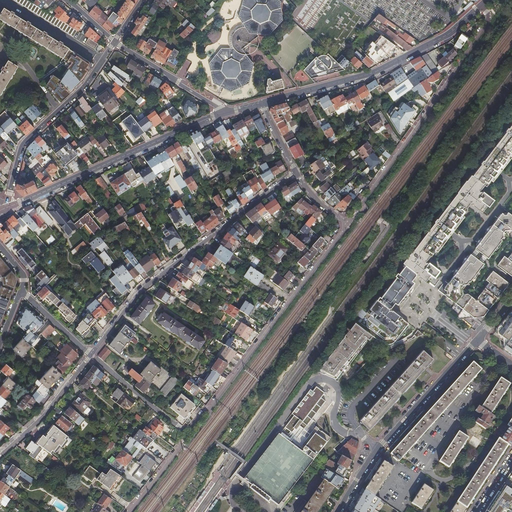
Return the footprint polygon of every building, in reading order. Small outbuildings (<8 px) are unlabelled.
[(73,36),(77,30),(68,25),(65,23),(54,16),(47,12),(45,10),(44,10),(38,6),(33,3),(28,0),(14,0),(41,17),(55,25),(73,36)] [(132,7),(135,4),(129,0),(125,0),(116,14),(124,20),(132,7)] [(162,8),(162,9),(165,6),(166,7),(169,4),(164,0),(155,0),(154,2),(159,6),(162,8)] [(249,33),(258,34),(268,34),(282,20),(279,0),(278,0),(242,0),(238,17),(244,26),(243,28),(242,28),(241,27),(240,27),(239,27),(238,27),(237,28),(236,28),(235,29),(234,29),(233,30),(232,31),(231,32),(231,33),(230,33),(230,34),(230,35),(229,36),(229,37),(229,38),(229,39),(229,40),(229,41),(229,42),(230,43),(230,44),(231,45),(232,46),(233,46),(232,48),(221,48),(209,64),(213,83),(231,91),(249,83),(253,64),(241,48),(250,42),(249,33)] [(47,7),(41,2),(38,6),(44,10),(45,10),(47,7)] [(154,15),(157,8),(159,6),(154,2),(151,5),(151,4),(147,10),(154,15)] [(463,9),(465,11),(473,4),(472,3),(471,2),(463,9)] [(0,18),(41,44),(62,57),(63,57),(68,48),(69,48),(62,44),(63,43),(59,41),(58,42),(46,34),(47,33),(43,31),(43,32),(30,24),(30,22),(27,20),(26,22),(14,14),(15,13),(11,10),(10,12),(0,5),(0,11),(1,12),(0,14),(0,13),(0,18)] [(58,6),(54,11),(57,13),(54,16),(65,23),(69,17),(65,14),(66,13),(58,6)] [(96,20),(102,12),(95,6),(89,13),(96,20)] [(214,10),(211,7),(206,13),(209,15),(214,10)] [(107,20),(113,12),(110,10),(107,14),(108,15),(106,16),(102,12),(96,20),(102,25),(106,20),(107,20)] [(102,25),(108,31),(113,26),(112,25),(116,20),(121,24),(124,20),(116,14),(113,12),(107,20),(106,20),(102,25)] [(386,19),(379,14),(376,18),(383,23),(386,19)] [(146,27),(151,18),(149,17),(148,19),(143,15),(141,18),(139,18),(138,17),(136,20),(146,27)] [(73,17),(68,25),(77,30),(78,31),(82,23),(73,17)] [(179,35),(184,38),(196,27),(187,19),(182,25),(186,29),(179,35)] [(382,24),(385,26),(387,22),(389,23),(388,24),(393,28),(395,26),(386,19),(383,23),(382,24)] [(141,36),(146,27),(136,20),(134,23),(136,24),(136,25),(131,32),(136,36),(137,34),(141,36)] [(380,28),(407,49),(412,47),(409,44),(397,35),(395,34),(385,26),(382,24),(380,28)] [(88,37),(96,42),(100,37),(90,27),(86,32),(82,30),(81,33),(88,37)] [(397,31),(395,34),(397,35),(409,44),(414,38),(405,32),(403,35),(397,31)] [(259,36),(258,34),(249,33),(250,42),(259,36)] [(152,47),(154,48),(157,43),(151,40),(154,35),(152,34),(150,38),(142,50),(148,54),(152,47)] [(457,42),(462,46),(468,38),(462,34),(458,39),(456,42),(457,42)] [(96,42),(88,37),(85,43),(94,49),(98,43),(96,42)] [(136,47),(142,50),(150,38),(148,37),(147,39),(145,42),(141,39),(139,38),(136,43),(138,45),(136,47)] [(151,56),(157,59),(162,52),(165,47),(165,45),(166,44),(159,40),(157,43),(154,48),(156,49),(151,56)] [(366,51),(375,60),(379,56),(381,58),(385,54),(372,41),(368,46),(369,47),(365,50),(366,51)] [(458,53),(461,49),(455,45),(452,48),(453,49),(452,49),(449,53),(448,52),(447,53),(448,54),(444,57),(449,62),(458,53)] [(172,51),(165,47),(162,52),(157,59),(163,63),(164,64),(169,57),(172,51)] [(51,92),(60,102),(75,88),(74,87),(81,81),(82,81),(86,76),(84,75),(87,70),(89,71),(92,67),(89,65),(91,63),(80,55),(79,56),(73,51),(73,50),(73,51),(68,48),(63,57),(62,57),(62,58),(64,59),(63,61),(69,64),(67,67),(68,68),(61,80),(52,74),(46,84),(50,87),(52,89),(51,90),(52,91),(51,92)] [(178,51),(174,49),(172,51),(169,57),(164,64),(166,65),(167,63),(174,68),(177,62),(175,60),(176,59),(174,58),(178,51)] [(369,67),(375,60),(366,51),(364,53),(366,55),(363,59),(361,56),(359,58),(369,67)] [(186,58),(183,54),(177,66),(180,68),(186,58)] [(338,63),(335,61),(328,54),(326,55),(325,55),(324,55),(323,55),(321,55),(317,58),(316,56),(303,70),(309,77),(311,78),(345,70),(343,68),(338,63)] [(436,68),(426,54),(420,57),(432,75),(437,72),(438,71),(436,68)] [(349,62),(357,69),(362,63),(354,56),(349,62)] [(127,57),(123,63),(134,70),(138,63),(131,59),(128,57),(127,57)] [(349,62),(344,57),(338,63),(343,68),(349,62)] [(432,75),(420,57),(413,61),(410,62),(416,71),(407,77),(400,68),(390,75),(391,77),(398,86),(387,93),(393,102),(406,93),(416,87),(420,84),(432,75)] [(448,62),(449,62),(444,57),(438,62),(439,63),(438,64),(439,65),(441,68),(448,62)] [(4,67),(3,66),(1,69),(2,70),(0,73),(0,94),(17,66),(8,60),(4,67)] [(134,70),(132,73),(139,77),(145,67),(138,63),(134,70)] [(194,73),(198,68),(191,64),(188,70),(194,73)] [(129,75),(114,65),(111,69),(115,71),(114,72),(124,80),(126,78),(129,75)] [(110,71),(107,74),(115,82),(119,86),(122,82),(124,80),(114,72),(113,73),(110,71)] [(427,93),(432,90),(427,83),(429,82),(433,83),(439,80),(440,75),(437,72),(432,75),(420,84),(422,86),(427,93)] [(144,84),(148,86),(150,82),(154,76),(149,73),(146,78),(147,79),(146,80),(146,81),(144,84)] [(154,76),(150,82),(157,87),(161,80),(154,76)] [(386,94),(387,93),(398,86),(391,77),(380,85),(386,94)] [(282,87),(280,79),(271,82),(270,79),(268,79),(265,87),(266,92),(282,87)] [(375,80),(366,86),(367,87),(369,92),(379,86),(375,80)] [(114,87),(112,89),(118,97),(124,91),(119,86),(115,82),(112,84),(114,87)] [(164,82),(159,87),(168,99),(173,96),(172,94),(173,92),(168,84),(164,82)] [(364,86),(356,91),(361,99),(370,94),(364,86)] [(422,96),(423,98),(424,96),(423,95),(427,93),(422,86),(417,89),(416,87),(406,93),(408,95),(413,91),(413,92),(414,93),(418,90),(422,97),(422,96)] [(112,89),(111,88),(108,90),(107,88),(97,96),(110,113),(120,105),(118,102),(120,101),(120,100),(118,97),(112,89)] [(153,92),(147,97),(146,99),(147,100),(155,94),(154,92),(153,92)] [(345,99),(348,105),(354,101),(359,110),(364,107),(355,92),(345,99)] [(330,102),(335,112),(337,115),(350,108),(348,105),(345,99),(342,95),(330,102)] [(91,108),(82,96),(78,99),(81,103),(75,108),(78,111),(77,112),(78,114),(80,113),(81,116),(92,108),(91,108)] [(140,96),(135,101),(138,104),(143,99),(140,96)] [(330,114),(335,112),(330,102),(327,96),(324,97),(321,99),(318,100),(319,103),(323,110),(327,108),(330,114)] [(196,105),(186,98),(182,106),(182,109),(185,117),(196,112),(195,110),(196,108),(195,106),(196,105)] [(146,99),(138,105),(140,107),(147,100),(146,99)] [(300,111),(301,113),(305,111),(306,112),(313,124),(317,121),(305,100),(297,105),(300,111)] [(396,132),(400,135),(421,108),(413,104),(411,107),(408,105),(402,102),(397,108),(394,106),(386,116),(396,132)] [(98,103),(91,108),(92,108),(100,119),(106,114),(98,103)] [(32,104),(24,112),(32,121),(40,113),(32,104)] [(276,125),(283,121),(285,119),(287,123),(288,122),(291,121),(287,114),(284,116),(282,114),(287,111),(290,115),(292,114),(286,104),(280,105),(271,108),(269,111),(276,125)] [(293,115),(300,111),(297,105),(292,107),(293,109),(291,110),(293,115)] [(174,108),(173,106),(167,110),(168,112),(170,114),(175,121),(181,117),(174,108)] [(366,120),(371,117),(365,109),(362,111),(366,117),(358,122),(359,124),(366,120)] [(82,121),(74,110),(70,114),(81,129),(85,125),(84,124),(82,121)] [(159,116),(154,110),(146,116),(152,124),(154,126),(162,120),(159,116)] [(164,112),(159,116),(162,120),(167,126),(170,124),(171,124),(175,121),(170,114),(168,112),(165,114),(164,112)] [(135,138),(144,131),(137,122),(130,114),(121,121),(135,138)] [(258,114),(252,118),(256,125),(255,126),(258,130),(260,135),(264,132),(260,125),(259,124),(262,122),(258,114)] [(22,115),(18,118),(30,131),(33,127),(22,115)] [(144,131),(146,133),(154,126),(152,124),(146,116),(146,115),(137,122),(144,131)] [(10,118),(9,116),(0,125),(0,126),(1,127),(7,135),(17,125),(13,121),(10,118)] [(255,126),(250,116),(245,118),(246,120),(243,122),(246,128),(248,127),(251,125),(250,124),(251,123),(252,125),(256,131),(258,130),(255,126)] [(18,118),(17,117),(13,121),(17,125),(19,128),(25,135),(30,131),(18,118)] [(372,131),(374,133),(378,131),(377,130),(383,125),(378,117),(368,124),(369,126),(372,131)] [(291,127),(297,124),(294,119),(291,121),(288,122),(291,127)] [(242,120),(232,125),(233,128),(239,137),(249,132),(248,131),(246,128),(243,122),(242,120)] [(276,125),(282,135),(289,132),(283,121),(276,125)] [(327,139),(329,142),(336,138),(335,136),(327,121),(321,124),(319,121),(317,121),(321,128),(325,136),(327,139)] [(511,123),(508,128),(507,128),(498,140),(494,146),(508,157),(510,153),(511,150),(511,123)] [(61,124),(56,128),(57,129),(61,134),(62,136),(63,137),(68,133),(61,124)] [(389,134),(393,131),(391,127),(388,124),(384,126),(389,134)] [(1,127),(0,126),(0,134),(1,136),(6,141),(10,137),(7,135),(1,127)] [(215,130),(216,131),(221,140),(227,136),(228,136),(229,137),(227,138),(232,146),(233,146),(236,151),(240,148),(237,143),(236,141),(232,134),(230,131),(230,130),(229,130),(226,132),(222,126),(215,130)] [(239,137),(233,128),(231,129),(230,130),(230,131),(232,134),(236,141),(240,139),(239,137)] [(198,131),(189,135),(208,166),(216,161),(212,154),(203,139),(198,131)] [(216,131),(209,135),(214,143),(215,144),(221,140),(216,131)] [(102,148),(110,143),(103,134),(96,140),(98,143),(102,148)] [(283,139),(286,143),(295,138),(293,134),(283,139)] [(39,135),(34,140),(36,142),(37,143),(40,146),(44,150),(49,146),(39,135)] [(96,145),(98,143),(96,140),(94,137),(93,136),(93,135),(88,139),(93,145),(93,144),(94,144),(95,143),(96,144),(96,145)] [(209,135),(203,139),(212,154),(218,150),(216,146),(213,148),(211,145),(214,143),(209,135)] [(9,144),(6,141),(1,136),(0,136),(0,147),(2,150),(9,144)] [(87,150),(93,145),(88,139),(87,137),(77,144),(79,147),(84,153),(88,151),(87,150)] [(290,151),(294,159),(304,154),(295,138),(286,143),(290,151)] [(65,139),(52,150),(65,165),(77,154),(69,144),(66,141),(65,139)] [(265,144),(263,140),(262,139),(254,143),(257,148),(265,144)] [(84,163),(89,159),(84,153),(79,147),(76,150),(73,146),(76,143),(74,140),(69,144),(77,154),(84,163)] [(33,145),(31,143),(27,147),(27,148),(33,155),(38,161),(46,154),(40,146),(37,143),(36,142),(33,145)] [(173,148),(177,154),(178,153),(179,153),(183,151),(180,146),(178,143),(174,145),(175,147),(173,148)] [(180,146),(183,151),(201,180),(203,184),(209,181),(188,147),(187,148),(184,143),(180,146)] [(269,143),(261,147),(266,155),(273,151),(269,143)] [(371,154),(372,153),(369,149),(370,149),(365,143),(356,151),(359,156),(358,157),(362,162),(363,161),(371,154)] [(172,146),(165,151),(169,158),(177,154),(173,148),(172,146)] [(480,164),(471,176),(483,186),(484,186),(489,180),(508,157),(494,146),(490,152),(489,152),(480,163),(480,164)] [(169,158),(165,151),(159,154),(181,190),(187,186),(184,181),(170,159),(169,158)] [(46,154),(38,161),(42,166),(51,159),(46,154)] [(368,166),(376,160),(371,154),(363,161),(368,166)] [(28,159),(25,155),(23,161),(25,163),(30,168),(38,161),(33,155),(28,159)] [(314,176),(316,174),(322,169),(325,167),(325,166),(328,164),(324,158),(321,160),(320,159),(310,166),(313,171),(312,172),(314,176)] [(156,177),(169,197),(169,198),(174,194),(152,159),(147,162),(150,167),(156,177)] [(182,173),(187,170),(186,168),(183,165),(181,160),(176,163),(182,173)] [(379,163),(376,160),(368,166),(367,167),(370,170),(370,171),(379,163)] [(38,162),(30,169),(45,185),(52,182),(49,177),(46,179),(39,172),(43,168),(38,162)] [(273,167),(269,169),(272,175),(274,174),(275,175),(284,170),(279,162),(275,164),(276,166),(273,167)] [(316,174),(322,182),(328,177),(334,172),(331,169),(334,166),(331,162),(325,167),(322,169),(316,174)] [(49,166),(45,169),(52,177),(55,174),(54,172),(57,168),(52,163),(51,164),(50,163),(48,166),(49,166)] [(266,186),(269,184),(267,181),(273,177),(272,175),(269,169),(265,163),(259,166),(264,173),(260,175),(266,186)] [(143,170),(138,173),(145,183),(156,177),(150,167),(146,169),(146,168),(143,170)] [(361,172),(364,176),(370,170),(367,167),(361,172)] [(230,168),(223,172),(228,181),(229,183),(233,181),(235,180),(236,179),(230,168)] [(132,170),(124,175),(130,184),(138,179),(132,170)] [(228,181),(223,172),(215,177),(219,184),(220,186),(228,181)] [(265,187),(266,186),(260,175),(257,176),(254,172),(253,173),(255,177),(258,182),(262,189),(265,187)] [(130,184),(124,175),(115,181),(113,177),(111,177),(110,177),(109,178),(108,179),(108,180),(110,184),(118,196),(132,186),(130,184)] [(457,193),(448,205),(462,215),(465,211),(469,206),(468,205),(469,204),(469,203),(469,202),(471,202),(471,203),(471,204),(472,205),(472,206),(481,213),(486,207),(485,207),(486,205),(487,206),(492,200),(482,192),(481,192),(480,191),(479,192),(478,192),(477,190),(479,190),(480,189),(481,189),(483,186),(471,176),(470,175),(466,181),(465,181),(456,192),(457,193)] [(100,177),(94,180),(108,199),(112,196),(106,189),(108,187),(100,177)] [(184,181),(187,186),(192,194),(194,193),(192,189),(195,187),(196,188),(197,187),(195,183),(191,177),(184,181)] [(215,177),(209,181),(213,187),(219,184),(215,177)] [(255,177),(247,182),(248,185),(252,192),(254,191),(258,189),(255,184),(258,182),(255,177)] [(23,185),(17,183),(16,188),(24,195),(38,189),(33,179),(30,181),(25,184),(23,183),(23,185)] [(366,179),(357,186),(363,191),(364,191),(369,185),(371,183),(366,179)] [(235,180),(233,181),(240,192),(242,190),(241,189),(235,180)] [(324,194),(331,188),(329,186),(332,183),(330,180),(326,183),(319,189),(324,194)] [(295,182),(287,188),(290,193),(291,195),(292,196),(292,195),(296,199),(303,193),(298,187),(295,182)] [(248,185),(241,189),(242,190),(243,193),(248,200),(253,196),(252,194),(253,193),(252,192),(248,185)] [(331,188),(324,194),(320,197),(323,200),(327,197),(329,200),(340,190),(336,185),(331,189),(331,188)] [(78,195),(82,200),(84,198),(86,201),(86,202),(89,205),(93,203),(80,186),(76,189),(80,193),(78,195)] [(287,188),(286,186),(282,189),(283,191),(281,192),(284,197),(290,193),(287,188)] [(336,206),(349,194),(348,192),(350,190),(346,186),(341,190),(336,195),(331,200),(333,202),(336,206)] [(70,200),(73,203),(79,199),(73,192),(72,193),(72,194),(68,197),(70,200)] [(248,200),(243,193),(238,196),(242,204),(248,200)] [(230,201),(226,194),(224,196),(229,204),(225,207),(230,214),(233,212),(235,210),(231,203),(230,201)] [(353,197),(349,194),(336,206),(339,207),(344,211),(347,207),(346,206),(351,198),(353,197)] [(218,195),(212,198),(216,204),(218,208),(220,206),(219,205),(223,203),(218,195)] [(270,202),(264,207),(266,210),(270,215),(280,207),(275,199),(272,195),(267,198),(270,202)] [(298,207),(304,212),(309,205),(310,203),(309,202),(310,201),(306,196),(302,199),(300,198),(296,203),(291,207),(291,208),(295,211),(296,210),(298,207)] [(70,206),(73,203),(70,200),(68,197),(64,200),(70,206)] [(235,199),(230,201),(231,203),(235,210),(238,208),(240,206),(235,199)] [(74,224),(54,201),(53,200),(52,201),(52,202),(53,204),(49,207),(50,210),(48,211),(69,236),(71,234),(70,233),(77,228),(74,224)] [(180,200),(173,204),(174,206),(182,218),(188,228),(190,226),(189,225),(194,222),(189,214),(186,216),(180,208),(183,206),(180,200)] [(125,212),(127,215),(129,218),(133,216),(140,213),(147,210),(143,203),(125,212)] [(258,204),(254,208),(260,215),(261,216),(263,218),(265,221),(272,216),(270,215),(266,210),(264,207),(260,203),(258,204)] [(119,204),(114,208),(120,217),(121,219),(127,215),(125,212),(119,204)] [(210,208),(212,210),(218,220),(223,216),(218,208),(216,204),(210,208)] [(31,205),(23,209),(39,228),(43,224),(45,222),(34,210),(31,205)] [(93,214),(95,217),(99,222),(107,215),(100,205),(96,209),(96,210),(97,211),(96,212),(93,214)] [(309,205),(304,212),(307,214),(309,212),(313,214),(317,209),(317,208),(313,206),(312,208),(309,205)] [(434,223),(425,235),(439,245),(450,231),(462,215),(448,205),(443,211),(442,210),(433,222),(434,223)] [(39,206),(34,210),(45,222),(48,226),(53,222),(39,206)] [(182,218),(174,206),(171,207),(174,212),(169,215),(170,216),(171,216),(175,223),(174,224),(176,228),(181,225),(178,221),(182,218)] [(248,213),(245,215),(253,223),(254,222),(261,216),(260,215),(254,208),(247,213),(248,213)] [(317,209),(313,214),(311,216),(315,220),(321,212),(317,209)] [(21,210),(15,212),(20,218),(21,219),(26,215),(21,210)] [(218,220),(212,210),(209,212),(211,215),(210,217),(208,219),(207,216),(203,219),(205,221),(202,223),(206,229),(207,231),(214,226),(219,222),(218,220)] [(90,211),(84,216),(97,233),(100,230),(92,219),(95,217),(93,214),(90,211)] [(511,215),(508,212),(507,214),(505,214),(503,214),(501,213),(493,224),(504,232),(505,232),(508,231),(511,234),(511,250),(508,255),(506,258),(503,255),(498,262),(498,266),(509,275),(511,274),(511,215)] [(140,213),(133,216),(134,218),(137,222),(141,219),(149,230),(151,229),(140,213)] [(107,215),(99,222),(100,224),(109,217),(107,215)] [(84,216),(74,224),(77,228),(78,230),(85,224),(94,235),(97,233),(84,216)] [(315,220),(311,216),(311,217),(305,224),(309,228),(315,220)] [(21,219),(20,218),(16,221),(13,217),(7,222),(13,229),(14,230),(15,232),(16,233),(18,231),(17,229),(21,226),(22,227),(25,224),(21,219)] [(115,222),(118,226),(124,223),(124,222),(121,219),(120,217),(119,218),(120,219),(115,222)] [(265,221),(263,218),(260,220),(267,229),(269,226),(268,225),(265,221)] [(6,221),(1,226),(6,231),(8,233),(10,236),(11,236),(15,232),(14,230),(13,229),(7,222),(6,221)] [(202,223),(201,221),(195,224),(200,233),(206,229),(202,223)] [(246,231),(237,221),(234,224),(231,226),(232,227),(239,234),(241,235),(244,233),(246,231)] [(116,226),(112,228),(115,232),(121,230),(127,227),(124,222),(124,223),(118,226),(116,226)] [(339,224),(337,223),(330,232),(334,235),(339,228),(339,224)] [(1,226),(0,224),(0,238),(8,248),(11,245),(12,244),(8,240),(11,237),(11,236),(10,236),(8,233),(6,231),(1,226)] [(309,228),(305,224),(299,230),(301,232),(300,233),(302,235),(297,240),(303,245),(309,238),(306,235),(311,229),(309,228)] [(504,232),(493,224),(490,228),(489,228),(488,228),(488,229),(487,229),(487,230),(487,231),(488,231),(484,237),(497,247),(502,240),(501,240),(503,237),(503,234),(504,232)] [(175,245),(181,241),(181,240),(172,226),(167,230),(162,232),(165,237),(163,239),(168,248),(174,244),(175,245)] [(239,234),(232,227),(231,229),(230,228),(226,232),(237,241),(239,239),(236,237),(239,234)] [(263,235),(256,227),(249,234),(258,243),(263,235)] [(38,235),(37,236),(46,247),(51,242),(42,232),(38,235)] [(224,237),(223,239),(236,248),(240,243),(237,241),(226,232),(223,236),(224,237)] [(258,243),(249,234),(245,239),(249,243),(250,241),(252,243),(254,242),(257,245),(258,243)] [(294,237),(291,234),(287,239),(301,251),(305,247),(303,245),(297,240),(294,237)] [(402,264),(404,266),(414,273),(416,273),(417,275),(418,276),(417,277),(427,284),(432,278),(431,277),(432,276),(433,277),(438,271),(427,263),(426,264),(425,263),(423,263),(423,261),(425,261),(426,260),(428,258),(429,256),(430,257),(434,252),(439,245),(425,235),(412,252),(411,252),(402,264)] [(318,250),(320,253),(323,250),(319,247),(322,243),(326,246),(328,243),(320,237),(312,246),(318,250)] [(497,247),(484,237),(481,241),(480,241),(479,241),(478,241),(478,242),(477,243),(478,243),(478,244),(475,249),(488,259),(497,247)] [(220,245),(233,254),(237,249),(236,248),(223,239),(221,242),(220,241),(218,243),(219,244),(220,245)] [(115,269),(92,241),(89,243),(92,246),(94,249),(110,269),(112,271),(116,276),(124,286),(133,279),(127,271),(122,265),(117,269),(116,268),(115,269)] [(82,242),(70,252),(76,259),(83,253),(80,250),(86,245),(82,242)] [(278,242),(269,254),(277,261),(287,249),(278,242)] [(221,262),(236,272),(243,261),(233,254),(220,245),(213,256),(221,262)] [(301,256),(302,257),(303,256),(308,261),(309,261),(318,250),(312,246),(309,250),(308,250),(310,252),(308,254),(306,252),(305,254),(304,253),(303,254),(301,252),(300,254),(301,255),(301,256)] [(33,261),(21,248),(17,251),(17,252),(22,257),(19,259),(25,266),(27,264),(31,269),(32,269),(31,268),(35,265),(36,265),(35,265),(36,264),(33,261)] [(94,269),(95,274),(99,273),(99,272),(104,267),(91,251),(81,259),(86,264),(89,261),(91,262),(90,263),(95,269),(94,269)] [(131,253),(126,257),(134,268),(139,274),(144,271),(138,263),(138,262),(134,257),(131,253)] [(160,253),(156,256),(160,262),(165,259),(160,253)] [(205,257),(213,263),(218,266),(221,262),(213,256),(208,253),(205,257)] [(156,256),(154,254),(149,257),(154,264),(155,265),(155,266),(160,263),(160,262),(156,256)] [(484,264),(471,254),(467,259),(466,259),(465,259),(464,260),(464,261),(464,262),(465,262),(462,267),(475,276),(484,264)] [(147,255),(138,262),(138,263),(144,271),(145,272),(151,268),(155,265),(154,264),(149,257),(147,255)] [(186,260),(191,263),(198,268),(202,263),(201,263),(194,258),(191,256),(187,259),(186,260)] [(302,257),(297,262),(300,265),(303,267),(308,261),(303,256),(302,257)] [(201,263),(202,263),(205,266),(209,268),(213,263),(205,257),(201,263)] [(253,257),(249,264),(256,268),(260,260),(253,257)] [(15,276),(0,258),(0,275),(1,277),(2,278),(3,284),(2,287),(1,286),(0,287),(0,321),(15,282),(15,276)] [(300,265),(297,262),(290,268),(295,272),(300,265)] [(188,266),(187,268),(194,272),(201,277),(204,272),(202,271),(198,268),(191,263),(188,266)] [(179,266),(174,269),(190,279),(197,284),(202,277),(201,277),(194,272),(187,268),(185,270),(184,270),(185,268),(180,265),(179,266)] [(411,279),(413,277),(415,275),(414,273),(404,266),(402,269),(398,273),(396,276),(394,280),(391,283),(387,288),(385,291),(380,297),(378,300),(386,306),(388,308),(389,308),(390,308),(394,302),(397,304),(399,301),(405,294),(412,284),(414,281),(411,280),(411,279)] [(270,293),(270,294),(274,292),(273,289),(270,290),(269,287),(266,287),(265,284),(263,285),(261,281),(258,282),(263,275),(257,271),(251,267),(244,277),(248,280),(250,281),(266,292),(269,295),(270,293)] [(456,275),(452,279),(463,287),(464,286),(467,285),(469,281),(470,282),(475,276),(462,267),(458,272),(457,271),(456,271),(455,272),(455,273),(455,274),(456,274),(456,275)] [(127,271),(133,279),(139,274),(134,268),(131,271),(130,270),(127,271)] [(36,290),(39,293),(44,288),(50,282),(49,280),(49,279),(41,270),(36,275),(41,281),(37,285),(39,287),(36,290)] [(293,278),(297,282),(299,279),(289,270),(283,277),(288,280),(292,276),(294,278),(293,278)] [(445,296),(443,299),(439,304),(446,308),(459,319),(469,318),(473,317),(478,317),(482,316),(484,315),(491,305),(492,304),(493,303),(500,293),(502,291),(502,292),(504,290),(505,289),(503,287),(505,284),(505,281),(494,272),(490,273),(484,280),(488,282),(486,285),(482,291),(475,300),(463,290),(463,288),(463,287),(452,279),(444,290),(446,291),(446,293),(446,295),(445,296)] [(178,273),(174,280),(182,284),(189,290),(193,283),(178,273)] [(272,282),(282,290),(283,288),(285,286),(286,287),(290,283),(279,275),(272,282)] [(123,293),(127,289),(124,286),(116,276),(112,279),(112,280),(111,281),(112,282),(111,282),(117,289),(113,291),(118,297),(123,293)] [(173,279),(168,286),(176,291),(177,292),(182,284),(174,280),(173,279)] [(37,294),(43,300),(44,299),(50,293),(44,288),(39,293),(37,294)] [(160,289),(155,297),(165,304),(171,297),(171,296),(160,289)] [(109,297),(104,291),(95,299),(96,300),(100,305),(101,304),(108,312),(115,306),(108,298),(109,297)] [(50,293),(44,299),(49,303),(50,301),(58,309),(57,310),(64,318),(69,323),(75,316),(67,308),(68,308),(64,304),(63,305),(54,296),(55,295),(51,292),(50,293)] [(264,302),(271,308),(277,299),(270,294),(270,293),(269,295),(266,299),(264,302)] [(359,313),(388,335),(395,340),(408,323),(401,318),(401,317),(396,313),(392,310),(392,311),(391,311),(391,310),(388,310),(388,308),(386,306),(378,300),(372,296),(359,313)] [(130,318),(139,325),(145,317),(146,318),(149,314),(148,313),(154,305),(146,298),(139,307),(139,306),(136,309),(137,310),(130,318)] [(100,305),(96,300),(87,308),(87,309),(86,311),(87,312),(90,316),(92,314),(95,318),(96,319),(99,316),(101,314),(102,316),(103,317),(107,313),(100,305)] [(190,301),(189,303),(187,306),(192,310),(193,308),(194,309),(198,312),(201,308),(196,304),(190,301)] [(242,313),(248,316),(254,307),(245,301),(239,310),(242,313)] [(446,308),(439,304),(435,309),(441,314),(446,308)] [(233,318),(239,310),(230,305),(229,305),(227,310),(225,313),(233,318)] [(27,308),(24,309),(17,323),(26,332),(25,334),(22,337),(31,346),(31,345),(39,337),(38,336),(39,335),(35,332),(44,323),(43,323),(39,319),(36,317),(36,316),(27,308)] [(90,316),(87,312),(83,317),(84,318),(82,321),(78,325),(79,326),(76,329),(82,335),(85,332),(90,328),(89,327),(90,326),(92,328),(94,325),(97,323),(90,316)] [(163,314),(161,313),(156,320),(158,321),(158,322),(166,328),(165,329),(169,332),(170,331),(186,342),(186,343),(189,345),(190,344),(199,350),(205,341),(196,335),(193,333),(175,321),(176,321),(173,319),(172,319),(163,313),(163,314)] [(237,320),(240,322),(244,325),(244,324),(246,324),(250,318),(249,317),(248,316),(242,313),(237,320)] [(388,335),(359,313),(355,318),(353,316),(350,320),(352,322),(365,332),(370,337),(372,338),(373,338),(375,339),(377,340),(378,340),(380,342),(382,343),(383,343),(384,344),(386,344),(387,345),(389,345),(390,344),(392,344),(393,343),(394,342),(395,340),(388,335)] [(95,318),(92,314),(90,316),(97,323),(99,321),(98,320),(97,321),(94,318),(95,318)] [(511,356),(511,336),(511,334),(511,317),(508,314),(505,318),(500,322),(495,328),(496,331),(496,333),(498,334),(498,336),(504,341),(506,342),(506,343),(503,343),(502,344),(503,350),(508,354),(511,356)] [(220,322),(221,321),(217,318),(215,317),(214,319),(215,320),(213,324),(216,327),(217,327),(218,325),(219,323),(220,322)] [(429,317),(426,322),(432,326),(435,322),(429,317)] [(350,320),(347,324),(345,323),(345,324),(346,325),(342,331),(342,332),(314,371),(322,374),(322,373),(323,374),(332,378),(362,338),(360,338),(362,336),(364,333),(365,332),(352,322),(350,320)] [(243,340),(244,341),(252,330),(244,325),(240,322),(232,334),(243,340)] [(419,331),(424,334),(437,344),(448,352),(447,345),(445,339),(425,323),(419,331)] [(54,329),(49,325),(41,333),(44,336),(46,338),(54,329)] [(134,335),(135,333),(124,325),(119,331),(119,332),(130,341),(135,345),(137,342),(132,338),(131,337),(133,335),(134,335)] [(408,340),(423,334),(417,330),(412,337),(407,339),(408,340)] [(130,341),(119,332),(109,346),(119,355),(122,351),(121,351),(126,344),(127,345),(130,341)] [(232,334),(231,333),(224,345),(225,345),(226,346),(227,347),(235,352),(236,352),(244,341),(243,340),(232,334)] [(31,346),(22,337),(22,338),(13,348),(12,348),(21,357),(22,356),(21,356),(30,346),(31,346)] [(63,347),(60,351),(61,352),(63,354),(62,354),(70,362),(78,354),(74,351),(74,350),(73,349),(72,349),(66,344),(63,347)] [(218,359),(227,347),(226,346),(217,358),(218,358),(218,359)] [(98,356),(103,361),(111,352),(105,347),(98,356)] [(234,354),(236,352),(227,347),(218,359),(227,364),(234,354)] [(433,358),(423,349),(408,367),(360,420),(360,421),(359,421),(361,423),(362,422),(368,428),(370,429),(376,422),(378,420),(380,418),(392,405),(393,403),(395,401),(408,387),(409,385),(412,382),(423,370),(424,368),(433,358)] [(66,368),(71,362),(70,362),(62,354),(63,354),(61,352),(55,358),(56,359),(62,364),(66,368)] [(61,374),(66,368),(62,364),(56,359),(55,358),(50,364),(51,364),(51,365),(52,365),(61,374)] [(220,375),(225,378),(228,375),(222,371),(225,367),(231,371),(233,367),(227,364),(218,359),(218,358),(211,369),(212,370),(220,375)] [(139,375),(150,384),(152,381),(151,380),(157,373),(158,374),(161,371),(150,362),(139,375)] [(390,462),(389,463),(393,466),(393,465),(398,460),(399,461),(436,420),(481,370),(473,362),(467,368),(466,367),(465,369),(463,370),(464,371),(452,384),(452,383),(450,385),(449,386),(450,387),(439,400),(438,399),(436,400),(435,402),(436,403),(425,415),(424,414),(422,416),(421,417),(422,418),(410,431),(409,430),(408,431),(407,433),(408,434),(399,444),(398,443),(397,444),(395,446),(396,447),(390,453),(395,457),(394,458),(392,457),(389,461),(390,462)] [(128,366),(124,363),(120,369),(123,371),(124,370),(128,373),(128,374),(136,381),(138,383),(135,387),(143,393),(150,384),(139,375),(128,366)] [(7,376),(13,370),(6,364),(0,371),(7,376)] [(103,369),(97,364),(95,367),(94,366),(89,371),(99,380),(102,382),(106,377),(100,372),(103,369)] [(49,387),(61,374),(52,365),(51,365),(38,380),(41,383),(48,389),(49,387)] [(211,386),(213,387),(212,386),(214,383),(215,384),(218,379),(222,383),(225,378),(220,375),(212,370),(209,375),(208,374),(203,381),(211,386)] [(99,380),(89,371),(85,377),(91,383),(95,386),(99,380)] [(159,392),(165,397),(177,382),(178,380),(172,376),(159,392)] [(10,391),(16,384),(8,377),(1,384),(2,385),(10,391),(10,392),(11,391),(10,391)] [(45,392),(48,389),(41,383),(38,380),(37,379),(35,377),(29,384),(33,387),(27,394),(36,400),(37,402),(38,403),(44,397),(47,393),(45,392)] [(91,383),(85,377),(77,386),(82,391),(84,388),(86,389),(91,383)] [(481,407),(490,414),(510,383),(500,377),(495,385),(494,384),(492,387),(493,388),(488,397),(486,396),(484,399),(486,400),(481,407)] [(192,383),(205,393),(211,386),(203,381),(201,379),(197,383),(194,381),(192,383)] [(183,387),(199,401),(205,393),(192,383),(188,380),(183,387)] [(0,395),(4,399),(10,391),(2,385),(0,388),(0,395)] [(306,426),(324,402),(319,398),(321,394),(322,395),(323,395),(313,388),(310,392),(307,390),(289,414),(292,416),(279,432),(285,437),(289,432),(294,435),(293,436),(296,438),(305,425),(306,426)] [(123,394),(117,389),(112,395),(118,399),(123,394)] [(89,402),(92,399),(83,391),(72,404),(81,412),(82,412),(85,414),(86,414),(89,411),(89,410),(86,407),(90,402),(89,402)] [(29,408),(36,400),(27,394),(27,393),(26,395),(25,394),(23,396),(24,397),(24,398),(23,398),(17,406),(22,410),(26,405),(29,408)] [(123,393),(123,394),(118,399),(116,401),(115,402),(123,409),(127,404),(130,407),(134,402),(123,393)] [(195,405),(181,394),(170,407),(187,421),(194,411),(197,413),(200,408),(198,407),(195,404),(195,405)] [(485,429),(494,416),(490,414),(481,407),(478,405),(475,410),(478,413),(480,412),(483,414),(480,419),(477,418),(474,422),(485,429)] [(56,406),(53,410),(59,415),(62,412),(56,406)] [(78,426),(84,419),(69,407),(64,413),(78,426)] [(72,424),(62,416),(59,419),(58,417),(56,420),(58,421),(56,424),(65,432),(67,430),(67,431),(69,431),(72,428),(72,426),(70,425),(72,424)] [(7,430),(9,427),(0,420),(0,419),(0,432),(3,435),(7,430)] [(148,429),(157,436),(164,427),(155,420),(148,429)] [(494,435),(503,422),(501,421),(497,427),(492,434),(494,435)] [(40,440),(36,444),(39,446),(44,449),(50,454),(52,451),(54,453),(59,446),(60,447),(61,448),(64,444),(67,446),(71,440),(54,426),(53,426),(49,431),(50,433),(48,435),(47,436),(46,437),(46,438),(44,436),(42,439),(40,440)] [(510,446),(511,442),(511,428),(509,426),(500,439),(508,444),(510,446)] [(153,441),(157,436),(148,429),(145,427),(141,431),(153,441)] [(278,505),(311,461),(329,437),(320,431),(319,431),(316,429),(313,433),(311,431),(304,440),(307,442),(302,449),(301,451),(285,440),(277,434),(244,479),(251,486),(270,499),(277,505),(278,505)] [(153,441),(141,431),(139,430),(132,439),(142,446),(146,449),(153,441)] [(444,453),(439,461),(449,467),(468,437),(458,431),(454,438),(453,437),(450,441),(451,441),(446,450),(445,449),(443,452),(444,453)] [(132,458),(142,446),(132,439),(130,437),(128,440),(129,441),(123,450),(132,458)] [(287,437),(285,440),(301,451),(302,449),(287,437)] [(508,444),(500,439),(499,438),(494,445),(493,444),(491,447),(492,448),(485,459),(484,458),(482,462),(483,463),(478,469),(474,476),(473,475),(470,479),(472,479),(464,491),(463,490),(461,493),(462,494),(457,502),(466,508),(488,475),(508,444)] [(356,453),(358,443),(352,439),(336,453),(342,456),(337,464),(339,465),(346,470),(350,463),(355,455),(355,456),(356,453)] [(39,446),(38,446),(31,441),(31,442),(30,441),(29,441),(27,444),(28,445),(25,449),(30,452),(29,455),(34,459),(37,456),(38,457),(44,449),(39,446)] [(122,450),(115,459),(111,456),(106,463),(118,471),(122,466),(121,465),(121,464),(123,462),(126,465),(132,458),(123,450),(122,450)] [(141,465),(148,470),(155,462),(145,454),(138,462),(141,465)] [(328,465),(336,470),(339,465),(337,464),(335,463),(329,460),(324,464),(321,467),(325,469),(328,465)] [(365,490),(366,491),(375,496),(394,467),(384,461),(379,469),(378,468),(377,469),(376,471),(377,472),(374,476),(373,475),(372,477),(371,478),(372,479),(365,490)] [(30,483),(32,479),(12,464),(6,474),(8,475),(5,479),(3,477),(0,481),(1,481),(1,482),(9,487),(13,481),(14,479),(16,477),(28,486),(30,483)] [(141,465),(132,477),(139,482),(148,470),(141,465)] [(346,478),(350,471),(346,470),(339,465),(336,470),(343,474),(342,476),(346,478)] [(109,497),(123,479),(121,477),(110,469),(107,473),(103,470),(99,475),(88,466),(81,476),(90,483),(109,497)] [(316,474),(314,473),(311,471),(296,492),(298,493),(301,496),(316,474)] [(327,471),(322,478),(324,479),(335,487),(337,488),(342,481),(342,480),(343,479),(327,471)] [(242,481),(239,484),(247,490),(251,486),(244,479),(242,481)] [(335,487),(324,479),(301,511),(318,511),(326,500),(327,499),(328,498),(335,487)] [(7,490),(9,487),(1,482),(0,482),(0,491),(7,497),(10,493),(7,490)] [(417,495),(412,502),(421,508),(434,490),(424,484),(419,491),(418,491),(416,494),(417,495)] [(270,499),(251,486),(247,490),(240,501),(254,511),(271,511),(277,505),(270,499)] [(486,510),(488,511),(502,511),(503,510),(505,511),(511,511),(511,497),(509,496),(511,491),(511,490),(508,488),(504,486),(499,493),(498,492),(487,509),(486,510)] [(358,492),(356,494),(362,498),(366,491),(365,490),(361,487),(358,492)] [(10,499),(7,497),(0,491),(0,503),(1,504),(4,506),(10,499)] [(108,504),(112,500),(100,491),(98,493),(101,495),(100,497),(101,498),(100,498),(108,504)] [(356,495),(352,501),(360,506),(361,506),(365,509),(369,502),(362,498),(356,494),(356,495)] [(105,509),(108,504),(100,498),(97,503),(98,504),(105,509)] [(351,502),(349,506),(352,508),(354,509),(357,511),(360,506),(352,501),(351,502)] [(463,511),(466,508),(457,502),(454,506),(453,505),(451,509),(452,509),(449,511),(463,511)]
